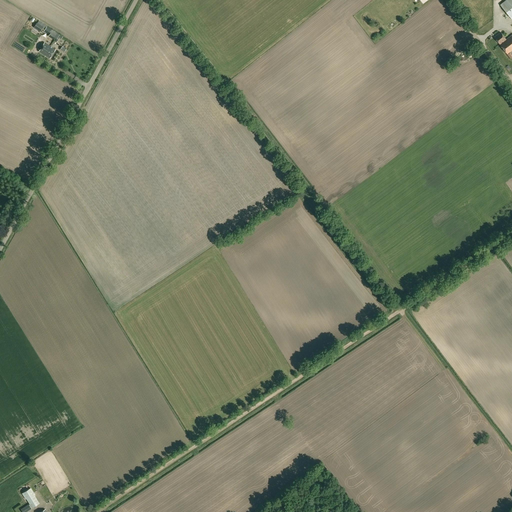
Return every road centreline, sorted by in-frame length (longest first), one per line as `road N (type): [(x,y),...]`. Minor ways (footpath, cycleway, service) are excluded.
road 1 (track): [(158,0),(398,310)]
road 2 (track): [(398,310),(97,511)]
road 3 (unclassified): [(0,250),(136,0)]
road 4 (track): [(511,231),(398,310)]
